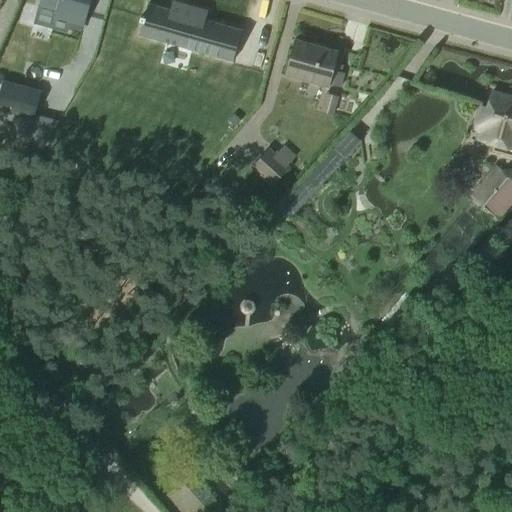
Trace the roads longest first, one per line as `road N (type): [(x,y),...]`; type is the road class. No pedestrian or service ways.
road 1 (unclassified): [(0,358),(148,511)]
road 2 (residential): [(365,0),(511,40)]
